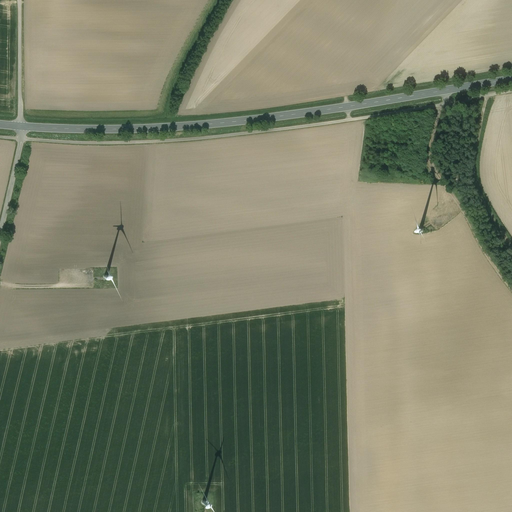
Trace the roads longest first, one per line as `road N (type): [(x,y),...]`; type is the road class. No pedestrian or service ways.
road 1 (primary): [(511,78),(214,123),(21,126)]
road 2 (unclassified): [(19,0),(21,126)]
